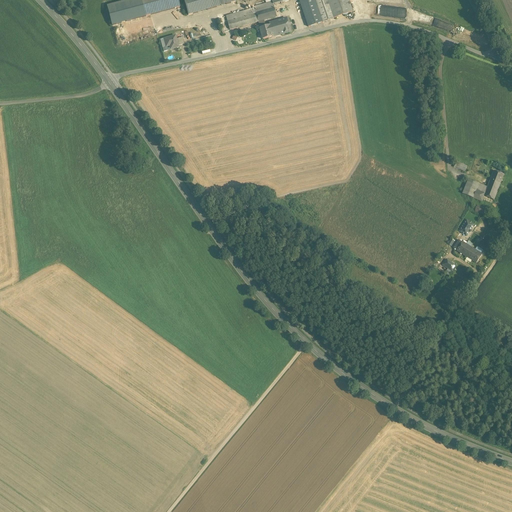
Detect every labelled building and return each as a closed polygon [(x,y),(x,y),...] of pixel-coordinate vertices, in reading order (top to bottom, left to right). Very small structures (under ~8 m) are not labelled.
[(112,25),(146,16),(141,0),(129,0),(107,6),(112,25)] [(141,0),(146,16),(180,7),(177,0),(141,0)] [(183,0),(188,15),(236,2),(235,0),(183,0)] [(323,22),(315,0),(299,0),(309,27),(323,22)] [(315,0),(323,22),(334,19),(327,0),(315,0)] [(327,0),(334,19),(353,12),(349,0),(327,0)] [(230,30),(277,17),(274,4),(273,2),(254,7),(255,8),(226,16),(230,30)] [(287,19),(278,21),(281,35),(291,32),(287,19)] [(278,21),(274,22),(275,24),(270,25),(273,37),(281,35),(278,21)] [(270,25),(260,28),(263,40),(273,37),(270,25)] [(166,47),(172,45),(173,49),(179,47),(178,46),(176,39),(176,36),(164,39),(166,47)] [(176,39),(178,46),(185,44),(183,37),(176,39)] [(456,162),(454,167),(465,172),(467,166),(456,162)] [(490,182),(500,186),(504,175),(494,171),(490,182)] [(473,198),(479,184),(469,179),(463,194),(473,198)] [(500,186),(490,182),(488,187),(479,184),(473,198),(482,202),(484,196),(494,200),(500,186)] [(477,205),(475,211),(488,217),(490,211),(477,205)] [(467,236),(474,225),(467,220),(459,231),(467,236)] [(454,248),(457,250),(462,242),(459,240),(454,248)] [(462,242),(457,250),(457,251),(466,257),(473,248),(463,242),(462,242)] [(473,248),(466,257),(467,257),(476,263),(483,254),(473,248)] [(446,259),(442,265),(452,271),(456,266),(446,259)]
